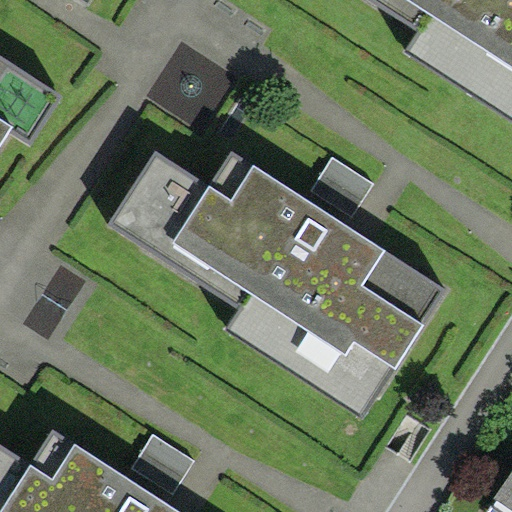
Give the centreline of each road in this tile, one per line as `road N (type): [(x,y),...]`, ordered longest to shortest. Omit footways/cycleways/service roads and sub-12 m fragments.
road 1 (unknown): [(185,4),(511,253)]
road 2 (unknown): [(0,310),(346,511)]
road 3 (residential): [(511,344),(406,511)]
